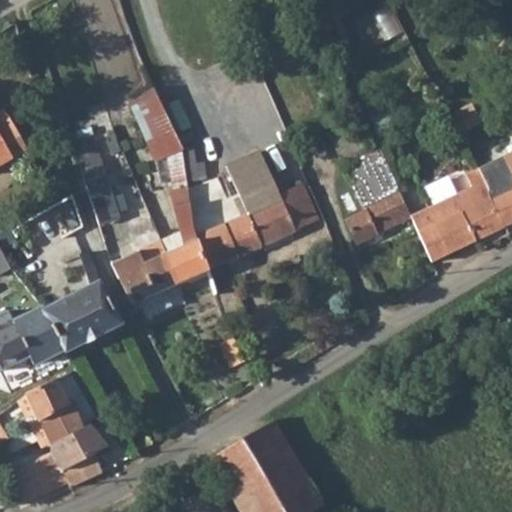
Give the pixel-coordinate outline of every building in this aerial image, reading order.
[(358,22),(349,0),(336,0),(330,4),(339,29),(358,22)] [(392,5),(374,14),(386,40),(404,32),(392,5)] [(180,143),(155,87),(129,97),(154,158),(167,153),(175,190),(169,192),(178,230),(160,238),(165,251),(166,253),(167,253),(176,271),(179,275),(181,278),(181,280),(209,269),(194,236),(191,230),(187,185),(185,168),(180,143)] [(0,163),(26,149),(2,108),(0,109),(0,163)] [(341,147),(347,165),(369,151),(362,135),(341,147)] [(190,141),(180,143),(185,168),(195,166),(190,141)] [(369,151),(347,165),(366,210),(357,214),(348,218),(359,240),(372,234),(412,214),(412,213),(396,180),(384,142),(369,151)] [(246,213),(194,236),(209,269),(320,218),(301,179),(279,190),(261,147),(227,162),(246,213)] [(511,150),(479,168),(508,224),(511,221),(511,150)] [(477,184),(412,214),(433,259),(508,224),(479,168),(478,166),(471,171),(477,184)] [(471,185),(412,213),(412,214),(477,184),(471,171),(466,173),(471,185)] [(104,177),(86,186),(93,203),(102,225),(121,216),(104,177)] [(155,240),(117,260),(135,299),(181,280),(181,278),(179,275),(176,271),(167,253),(166,253),(165,251),(161,253),(155,240)] [(0,273),(10,268),(0,248),(0,273)] [(59,260),(81,287),(104,276),(97,248),(87,248),(59,260)] [(81,287),(43,306),(68,343),(70,345),(125,318),(104,276),(81,287)] [(7,289),(0,292),(0,366),(2,369),(32,350),(36,358),(68,343),(43,306),(20,315),(7,289)] [(247,358),(233,333),(216,342),(229,366),(247,358)] [(57,372),(27,392),(55,438),(83,421),(74,394),(70,396),(58,373),(57,372)] [(55,438),(54,453),(68,482),(70,486),(121,460),(110,438),(106,440),(89,417),(83,421),(55,438)] [(275,420),(209,458),(238,511),(308,511),(320,505),(275,420)] [(0,422),(0,440),(10,435),(0,422)] [(54,453),(7,474),(20,503),(68,482),(54,453)]
